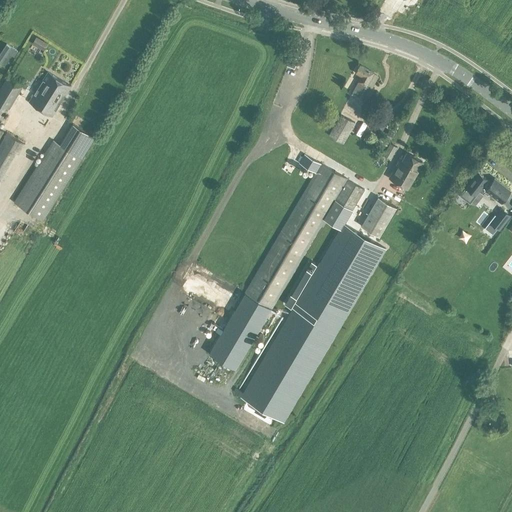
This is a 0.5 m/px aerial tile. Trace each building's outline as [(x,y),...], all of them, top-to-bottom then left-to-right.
[(37,36),(33,43),(39,47),(43,40),(37,36)] [(291,58),(288,66),(294,68),(296,60),(291,58)] [(63,73),(69,68),(64,63),(58,69),(63,73)] [(367,100),(375,87),(373,86),(378,76),(374,73),(360,65),(355,73),(361,77),(358,82),(352,91),(367,100)] [(33,97),(21,116),(43,130),(57,109),(64,97),(71,87),(71,86),(70,85),(48,72),(33,97)] [(104,72),(90,98),(98,102),(112,77),(104,72)] [(9,109),(23,85),(8,76),(0,89),(0,135),(3,131),(0,129),(0,119),(7,108),(9,109)] [(343,144),(356,123),(341,114),(329,135),(343,144)] [(14,202),(44,220),(96,138),(73,124),(60,144),(53,139),(53,140),(38,164),(14,202)] [(19,153),(24,144),(7,133),(0,144),(0,179),(17,152),(19,153)] [(490,173),(500,159),(485,148),(475,163),(490,173)] [(389,176),(389,178),(409,189),(412,184),(424,161),(425,161),(424,161),(419,158),(407,151),(403,158),(402,160),(400,158),(389,176)] [(316,173),(209,354),(236,369),(335,200),(351,210),(364,190),(303,155),(302,157),(300,160),(298,163),(316,173)] [(488,179),(479,172),(461,195),(470,202),(479,191),(483,194),(486,190),(502,202),(511,190),(495,178),(488,187),(484,184),(488,179)] [(380,236),(397,208),(378,197),(362,225),(380,236)] [(503,210),(497,218),(504,223),(510,216),(503,210)] [(18,223),(13,232),(20,235),(24,226),(18,223)] [(344,228),(245,401),(279,422),(376,247),(344,228)] [(211,273),(223,242),(215,239),(202,270),(211,273)] [(215,297),(224,301),(227,292),(218,289),(215,297)]
